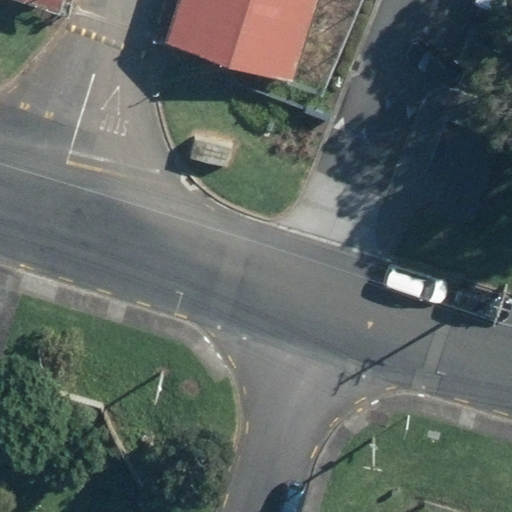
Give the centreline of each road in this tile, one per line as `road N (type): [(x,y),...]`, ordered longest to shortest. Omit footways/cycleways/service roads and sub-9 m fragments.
road 1 (residential): [(0,210),(328,313)]
road 2 (residential): [(328,313),(267,511)]
road 3 (residential): [(328,313),(511,367)]
